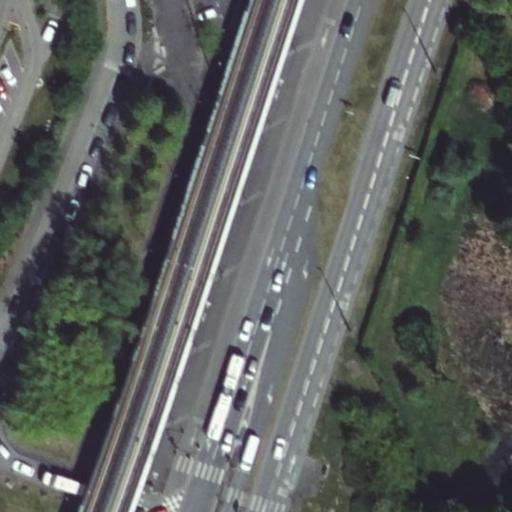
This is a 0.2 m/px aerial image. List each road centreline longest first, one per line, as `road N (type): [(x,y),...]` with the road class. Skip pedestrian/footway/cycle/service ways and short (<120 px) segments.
road 1 (primary): [(263,511),(430,0)]
road 2 (unclassified): [(0,361),(125,50),(126,0)]
road 3 (primary): [(306,173),(193,511)]
road 4 (secondary): [(306,173),(292,287),(228,511)]
road 5 (primary): [(363,0),(306,173)]
road 6 (unclassified): [(138,511),(0,461)]
